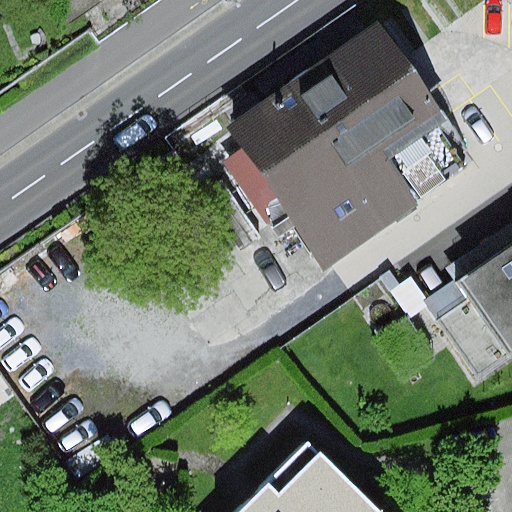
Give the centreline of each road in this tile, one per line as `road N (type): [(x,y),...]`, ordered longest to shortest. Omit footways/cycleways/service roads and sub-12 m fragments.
road 1 (secondary): [(0,203),(292,0)]
road 2 (unknown): [(268,324),(511,176)]
